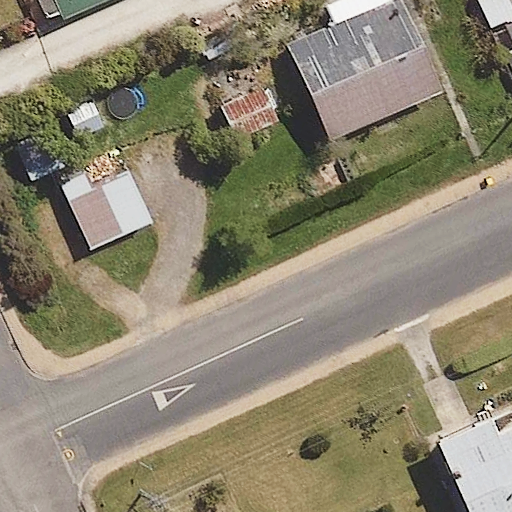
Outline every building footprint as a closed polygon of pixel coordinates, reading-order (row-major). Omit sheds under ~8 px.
[(84,0),(31,0),(40,20),(84,0)] [(390,0),(370,0),(325,20),(277,41),(319,136),(428,88),(390,0)] [(325,20),(370,0),(328,0),(318,4),(325,20)] [(511,0),(476,0),(485,24),(498,19),(507,44),(511,42),(511,0)] [(511,42),(507,44),(495,49),(511,93),(511,42)] [(269,116),(245,67),(205,87),(229,136),(269,116)] [(107,121),(96,95),(63,108),(73,134),(107,121)] [(142,220),(116,159),(57,184),(83,245),(142,220)] [(76,257),(52,205),(31,215),(54,267),(76,257)] [(511,511),(511,414),(485,427),(479,415),(425,440),(457,511),(511,511)]
